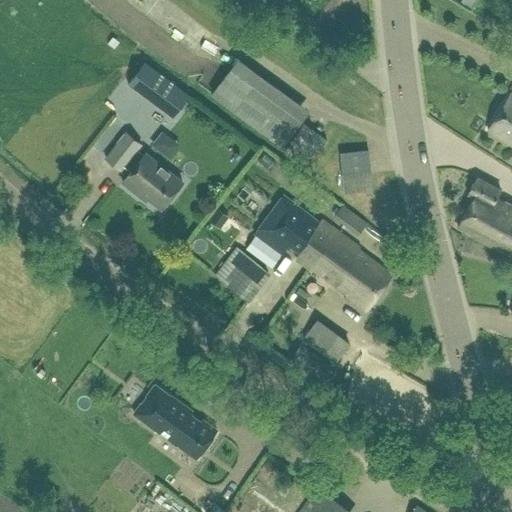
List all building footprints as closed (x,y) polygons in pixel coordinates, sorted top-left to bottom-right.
[(189,95),(144,61),(128,83),(172,117),(179,107),(182,110),(188,102),(185,100),(189,95)] [(300,109),(235,61),(210,95),(275,144),(300,109)] [(511,94),(488,131),(511,145),(511,94)] [(308,168),(326,139),(303,123),(283,152),(308,168)] [(143,156),(137,151),(141,145),(125,132),(105,157),(122,170),(125,166),(131,171),(122,182),(138,195),(141,192),(161,208),(182,182),(145,153),(143,156)] [(343,193),(371,190),(368,151),(339,153),(343,193)] [(474,197),(457,227),(511,257),(511,206),(504,202),(502,206),(501,206),(495,202),(501,191),(476,178),(467,194),(474,197)] [(308,267),(336,231),(321,220),(320,222),(283,195),(254,234),(281,254),(288,245),(297,252),(297,259),(308,267)] [(357,235),(366,223),(342,205),(333,217),(357,235)] [(344,297),(363,311),(390,275),(357,251),(359,248),(336,231),(308,267),(334,286),(337,283),(346,289),(344,297)] [(245,298),(268,269),(237,246),(214,276),(245,298)] [(304,311),(289,333),(299,339),(314,318),(304,311)] [(251,339),(269,322),(261,314),(243,330),(251,339)] [(336,361),(348,344),(316,320),(303,338),(336,361)] [(178,443),(196,457),(216,430),(201,419),(199,421),(194,417),(190,414),(191,412),(154,384),(153,386),(155,387),(135,414),(177,445),(178,443)] [(343,511),(315,492),(301,511),(343,511)] [(255,511),(271,511),(257,495),(247,503),(255,511)] [(222,511),(224,510),(215,503),(208,511),(222,511)]
